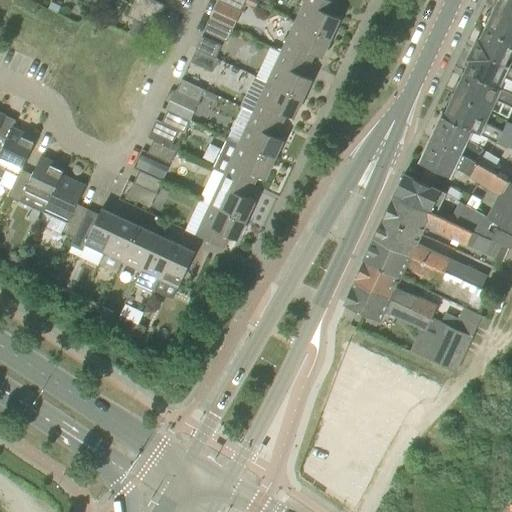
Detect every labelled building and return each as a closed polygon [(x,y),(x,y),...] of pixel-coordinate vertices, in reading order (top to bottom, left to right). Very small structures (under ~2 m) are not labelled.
[(154,0),(135,0),(133,5),(161,17),(166,5),(154,0)] [(218,0),(219,0),(220,1),(242,11),(246,0),(218,0)] [(333,15),(339,3),(337,0),(305,0),(296,21),(332,38),(341,18),(333,15)] [(511,15),(511,0),(499,0),(495,8),(511,15)] [(58,13),(61,6),(52,2),(49,8),(58,13)] [(129,34),(149,43),(161,17),(133,5),(128,17),(136,21),(129,34)] [(511,15),(495,8),(492,14),(488,16),(486,21),(487,26),(486,28),(511,40),(511,15)] [(233,29),(212,19),(210,18),(205,31),(228,42),(233,29)] [(315,54),(323,58),(332,38),(296,21),(282,52),(310,65),(315,54)] [(511,40),(486,28),(484,31),(480,33),(478,38),(479,42),(476,50),(511,67),(511,40)] [(219,59),(216,58),(196,49),(190,61),(213,72),(219,59)] [(503,76),(511,80),(511,67),(476,50),(472,57),(468,59),(466,64),(467,69),(466,72),(497,87),(503,76)] [(303,99),(312,79),(305,76),(310,65),(282,52),(281,52),(268,82),(303,99)] [(462,79),(458,81),(452,93),(490,111),(495,100),(511,108),(511,94),(497,87),(466,72),(462,79)] [(497,87),(511,94),(511,80),(503,76),(497,87)] [(205,90),(182,79),(176,92),(199,103),(205,90)] [(268,82),(254,112),(253,113),(281,126),(287,115),(294,118),(303,99),(268,82)] [(446,114),(443,112),(442,115),(471,130),(472,130),(489,138),(497,142),(502,132),(501,132),(484,123),(490,111),(452,93),(447,104),(449,108),(446,114)] [(275,160),(284,140),(276,137),(281,126),(253,113),(254,112),(243,107),(229,138),(239,143),(275,160)] [(168,110),(162,122),(179,130),(185,133),(191,120),(168,110)] [(472,130),(471,130),(442,115),(431,139),(460,153),(477,164),(492,173),(500,159),(483,148),(489,138),(472,130)] [(0,176),(2,178),(6,170),(19,176),(22,170),(37,139),(13,127),(3,147),(0,145),(0,176)] [(266,179),(275,160),(239,143),(229,138),(214,169),(225,174),(225,173),(253,187),(259,176),(266,179)] [(420,162),(450,176),(455,165),(470,175),(477,164),(460,153),(431,139),(420,162)] [(171,163),(174,157),(177,151),(171,148),(154,140),(148,153),(171,163)] [(44,212),(62,175),(66,167),(42,156),(33,175),(22,170),(19,176),(9,196),(44,212)] [(142,156),(137,167),(149,173),(154,161),(142,156)] [(470,176),(500,195),(501,195),(508,182),(492,173),(477,164),(470,175),(470,176)] [(201,199),(247,221),(256,201),(248,198),(253,187),(225,173),(225,174),(214,169),(201,199)] [(140,170),(134,183),(157,194),(163,181),(140,170)] [(488,218),(459,200),(452,214),(440,208),(447,193),(432,186),(420,180),(405,173),(394,197),(448,223),(447,226),(465,235),(467,231),(509,251),(511,244),(511,235),(496,228),(494,233),(488,230),(492,222),(487,219),(488,218)] [(77,204),(85,185),(62,175),(44,212),(67,223),(64,230),(76,236),(88,209),(77,204)] [(501,195),(500,195),(488,218),(511,233),(511,182),(509,181),(508,182),(501,195)] [(466,245),(471,247),(503,262),(509,251),(467,231),(465,235),(447,226),(448,223),(394,197),(384,218),(420,235),(424,226),(466,245)] [(186,230),(225,248),(230,237),(238,240),(247,221),(201,199),(186,230)] [(121,217),(102,208),(99,214),(88,209),(76,236),(71,245),(83,250),(80,256),(99,264),(121,217)] [(123,262),(140,226),(121,217),(99,264),(117,273),(122,261),(123,262)] [(374,240),(481,288),(486,279),(449,262),(449,261),(416,245),(420,235),(384,218),(374,240)] [(158,234),(140,226),(123,262),(141,270),(142,270),(158,234)] [(160,279),(176,243),(158,234),(142,270),(141,270),(136,281),(155,290),(160,279)] [(481,290),(481,288),(374,240),(364,260),(400,277),(404,268),(438,284),(437,288),(480,309),(488,293),(481,290)] [(173,298),(178,287),(195,252),(176,243),(160,279),(155,290),(173,298)] [(400,277),(364,260),(354,282),(432,319),(437,307),(396,287),(400,277)] [(48,293),(52,283),(37,277),(33,286),(48,293)] [(427,329),(438,334),(427,359),(456,373),(473,339),(472,338),(441,323),(435,321),(432,319),(354,282),(344,304),(380,321),(385,311),(426,331),(427,329)] [(66,301),(80,307),(83,299),(70,293),(66,301)] [(83,299),(80,307),(91,312),(94,304),(83,299)] [(472,338),(473,336),(483,315),(464,306),(458,320),(445,314),(441,323),(472,338)] [(114,313),(101,307),(98,315),(110,321),(114,313)] [(132,322),(119,316),(115,324),(128,329),(132,322)] [(146,328),(138,325),(132,337),(140,340),(146,328)]
